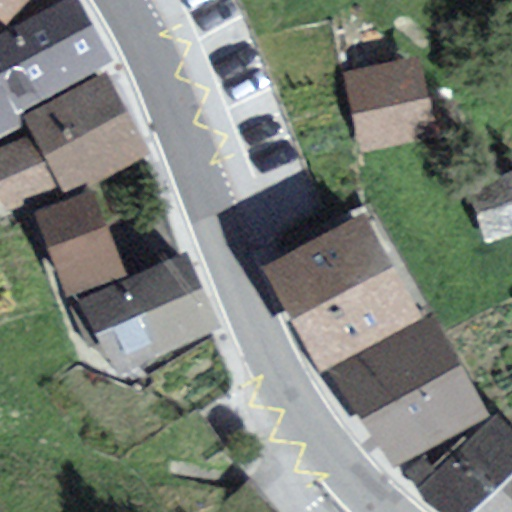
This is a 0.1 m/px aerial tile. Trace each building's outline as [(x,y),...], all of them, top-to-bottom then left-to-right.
[(106,60),(74,0),(62,0),(0,32),(0,75),(2,80),(0,81),(0,130),(30,115),(24,103),(106,60)] [(19,0),(0,0),(0,13),(6,18),(19,0)] [(417,62),(354,74),(367,143),(430,132),(417,62)] [(0,148),(0,172),(16,205),(67,181),(70,188),(145,153),(108,75),(33,110),(42,129),(0,148)] [(511,172),(471,184),(487,238),(511,230),(511,172)] [(93,191),(41,211),(71,290),(123,270),(93,191)] [(364,212),(271,263),(325,360),(417,309),(364,212)] [(184,250),(84,298),(115,365),(216,317),(184,250)] [(431,312),(338,367),(394,463),(488,409),(431,312)] [(511,511),(511,428),(496,413),(427,482),(457,511),(511,511)] [(274,511),(247,482),(213,511),(274,511)]
